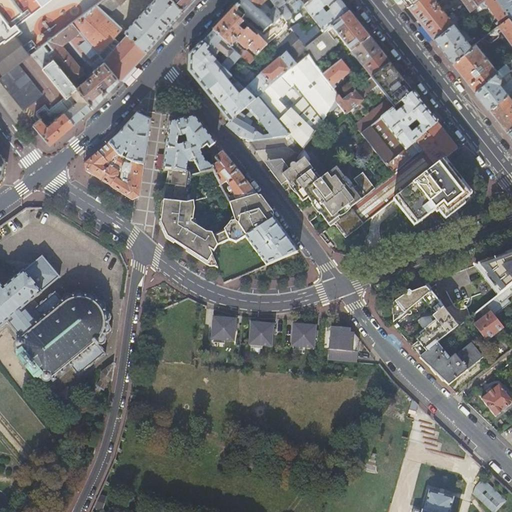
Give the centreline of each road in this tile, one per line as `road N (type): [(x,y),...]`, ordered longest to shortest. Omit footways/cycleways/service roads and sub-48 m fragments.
road 1 (residential): [(163,60),(341,287)]
road 2 (residential): [(141,246),(120,396),(104,458),(78,511)]
road 3 (residential): [(511,466),(398,361),(341,287)]
road 4 (secondary): [(367,0),(511,181)]
road 5 (tertiary): [(141,246),(209,291),(253,302),(341,287)]
road 6 (tertiary): [(341,287),(511,221)]
road 7 (primary): [(163,60),(104,123),(43,171)]
road 8 (tertiary): [(43,171),(141,246)]
